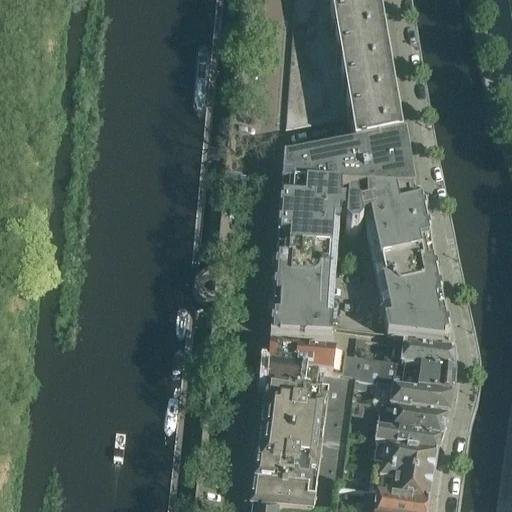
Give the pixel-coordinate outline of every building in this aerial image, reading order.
[(293,0),(285,133),(348,122),(348,125),(350,135),(352,145),(353,153),(396,145),(394,138),(392,127),(391,118),(390,114),(370,0),(293,0)] [(365,196),(414,200),(404,144),(396,145),(353,153),(282,165),(280,190),(339,194),(365,196)] [(339,213),(340,211),(339,194),(280,190),(275,255),(269,342),(329,346),(339,218),(339,213)] [(346,211),(340,211),(339,213),(345,213),(344,233),(349,238),(356,238),(361,232),(359,223),(362,222),(386,340),(442,347),(443,341),(449,340),(445,321),(444,321),(444,319),(445,319),(446,319),(446,318),(447,317),(446,316),(446,315),(445,315),(444,315),(443,313),(441,304),(433,265),(432,263),(433,263),(434,262),(435,261),(435,260),(434,259),(433,258),(432,258),(432,257),(431,257),(429,248),(421,209),(418,199),(414,200),(365,196),(365,209),(356,211),(355,204),(346,204),(346,211)] [(353,362),(362,363),(364,343),(356,342),(353,362)] [(400,369),(453,376),(452,355),(402,348),(400,369)] [(298,354),(268,349),(267,370),(340,381),(343,360),(298,354)] [(353,362),(343,360),(340,381),(354,383),(366,384),(379,387),(403,391),(404,387),(452,399),(453,376),(400,369),(362,363),(353,362)] [(267,370),(265,392),(352,406),(354,383),(340,381),(267,370)] [(375,410),(380,411),(410,416),(411,414),(448,420),(452,399),(404,387),(403,391),(379,387),(375,410)] [(335,492),(340,493),(352,406),(265,392),(262,417),(253,487),(252,487),(249,511),(252,511),(332,511),(334,498),(335,492)] [(380,411),(377,432),(441,443),(448,420),(411,414),(410,416),(380,411)] [(441,443),(377,432),(375,432),(372,447),(382,449),(436,457),(441,443)] [(436,457),(382,449),(380,471),(432,480),(436,457)] [(432,480),(380,471),(379,482),(383,483),(381,500),(428,508),(432,480)] [(367,498),(365,511),(427,511),(428,508),(381,500),(376,499),(367,498)]
